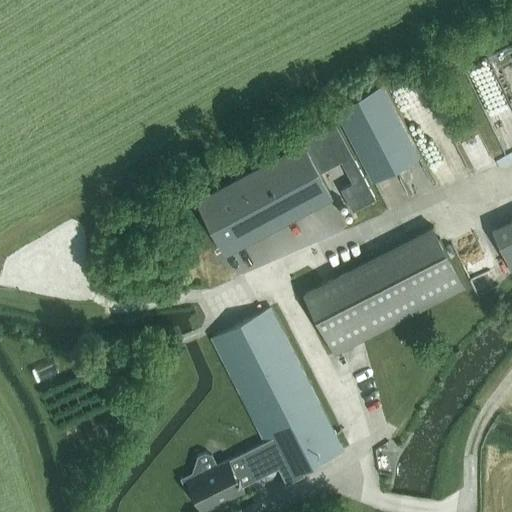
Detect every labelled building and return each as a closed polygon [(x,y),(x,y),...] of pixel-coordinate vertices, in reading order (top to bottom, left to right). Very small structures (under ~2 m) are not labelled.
[(511,93),(494,55),(472,66),(496,117),(495,117),(511,151),(511,150),(511,93)] [(335,109),(374,181),(419,157),(381,85),(335,109)] [(376,197),(334,120),(302,136),(319,169),(339,158),(353,182),(343,187),(354,208),(376,197)] [(332,192),(303,140),(197,198),(225,251),(332,192)] [(347,205),(345,205),(344,206),(343,208),(343,209),(343,211),(344,212),(345,213),(346,214),(347,214),(349,214),(350,214),(352,212),(352,211),(353,209),(352,208),(351,206),(350,205),(349,205),(347,205)] [(511,218),(493,227),(511,268),(511,218)] [(464,287),(433,225),(304,291),(335,352),(363,338),(464,287)] [(229,459),(242,485),(278,467),(285,479),(343,449),(270,307),(212,336),(232,375),(265,440),(229,459)] [(39,366),(44,377),(62,369),(57,358),(39,366)] [(244,489),(242,485),(229,459),(228,458),(217,464),(212,453),(204,451),(196,455),(186,460),(192,471),(180,477),(187,491),(192,488),(202,509),(244,489)]
